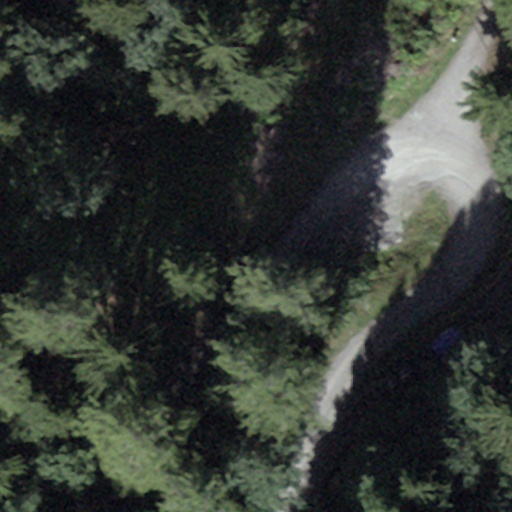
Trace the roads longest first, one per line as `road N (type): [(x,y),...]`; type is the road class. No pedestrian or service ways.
road 1 (track): [(433,125),(393,131),(333,181),(84,511)]
road 2 (track): [(433,125),(463,145),(479,175),(485,213),(477,248),(449,278),(369,332),(344,363),(286,511)]
road 3 (track): [(309,437),(489,317),(511,293)]
road 4 (track): [(500,0),(433,125)]
